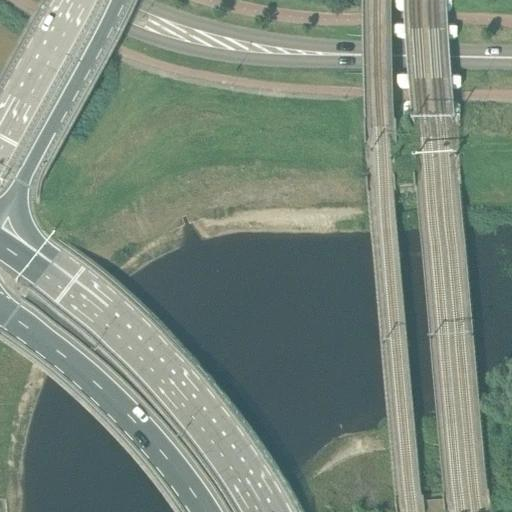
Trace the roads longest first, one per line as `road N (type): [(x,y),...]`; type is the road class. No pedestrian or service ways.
road 1 (primary): [(258,511),(158,378),(0,243)]
road 2 (primary): [(0,308),(94,384),(204,511)]
road 3 (tertiary): [(67,0),(195,50),(274,58),(330,52)]
road 4 (secondary): [(0,221),(118,0)]
road 5 (tertiary): [(330,52),(209,27),(133,0)]
road 6 (tertiary): [(511,56),(330,52)]
road 7 (secondary): [(74,0),(0,138)]
